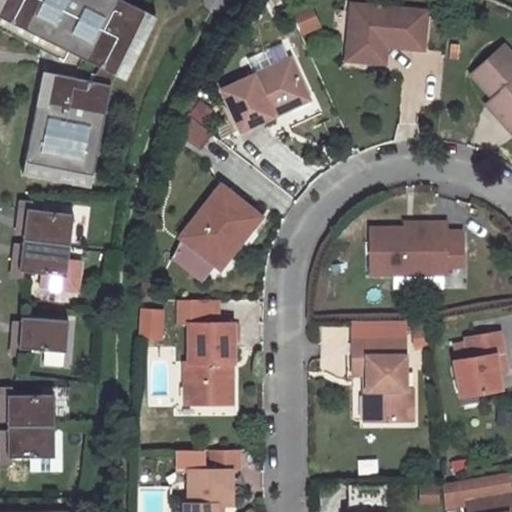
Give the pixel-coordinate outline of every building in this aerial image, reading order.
[(156,16),(124,0),(0,0),(0,14),(101,66),(92,80),(43,70),(23,172),(91,186),(110,84),(116,73),(125,78),(156,16)] [(425,47),(428,10),(353,4),(350,41),(370,43),(369,60),(387,62),(388,44),(425,47)] [(310,5),(295,13),(305,34),(320,27),(310,5)] [(370,43),(350,41),(349,59),(369,60),(370,43)] [(511,53),(506,47),(474,75),(496,99),(509,114),(502,120),(511,130),(511,53)] [(273,110),(310,93),(293,58),(225,90),(244,131),(276,116),(273,110)] [(276,116),(312,99),(310,93),(273,110),(276,116)] [(496,99),(489,105),(502,120),(509,114),(496,99)] [(188,139),(204,147),(213,130),(197,122),(188,139)] [(258,211),(222,183),(181,235),(217,263),(258,211)] [(33,201),(21,200),(17,231),(25,232),(23,245),(15,244),(12,274),(24,276),(25,270),(67,275),(74,213),(32,208),(33,201)] [(432,225),(373,224),(373,270),(449,270),(449,262),(465,262),(465,228),(449,227),(449,219),(432,220),(432,225)] [(181,235),(170,250),(205,278),(217,263),(181,235)] [(154,282),(144,282),(143,298),(155,298),(154,282)] [(194,402),(232,402),(232,375),(227,375),(227,361),(232,362),(234,362),(234,321),(217,321),(217,298),(181,298),(181,321),(189,321),(189,360),(185,360),(185,382),(194,382),(194,402)] [(145,333),(165,333),(165,308),(145,308),(145,333)] [(22,322),(14,321),(12,352),(24,353),(24,347),(67,351),(69,318),(23,315),(22,322)] [(414,345),(428,347),(431,329),(416,327),(414,345)] [(503,351),(500,330),(466,334),(469,355),(455,357),(460,393),(500,387),(498,369),(495,352),(503,351)] [(410,336),(357,336),(357,370),(369,370),(372,370),(373,386),(379,386),(379,416),(417,416),(417,384),(411,385),(410,336)] [(495,352),(498,369),(506,368),(503,351),(495,352)] [(372,370),(369,370),(370,417),(379,416),(379,386),(373,386),(372,370)] [(194,382),(185,382),(185,402),(194,402),(194,382)] [(13,387),(1,387),(1,418),(9,418),(9,431),(0,431),(1,461),(14,462),(13,456),(56,455),(55,393),(13,393),(13,387)] [(231,502),(231,467),(188,468),(188,502),(184,502),(183,511),(215,511),(216,502),(221,503),(231,502)] [(511,486),(510,471),(460,478),(464,503),(469,502),(469,501),(511,493),(511,486)] [(460,478),(446,480),(449,505),(464,503),(460,478)] [(511,511),(511,493),(469,501),(469,502),(470,511),(511,511)]
